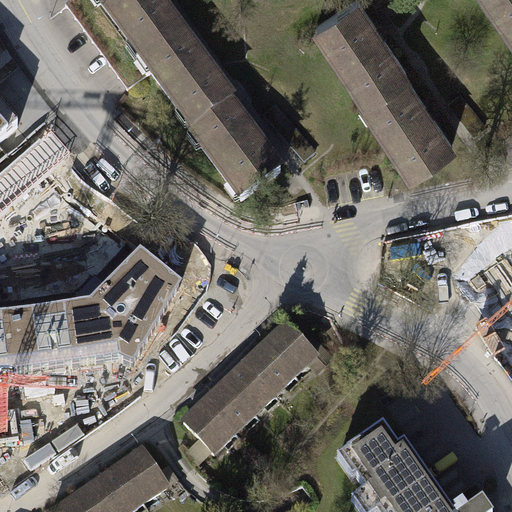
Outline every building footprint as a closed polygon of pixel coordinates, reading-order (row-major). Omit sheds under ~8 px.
[(94,0),(70,0),(62,6),(124,91),(148,73),(94,0)] [(94,0),(148,73),(188,129),(186,130),(238,201),(255,189),(276,173),(225,103),(227,101),(212,80),(168,20),(153,0),(94,0)] [(352,0),(313,27),(362,98),(359,100),(409,172),(430,158),(448,145),(400,75),(402,73),(394,62),(352,0)] [(511,0),(487,0),(511,37),(511,0)] [(0,143),(18,127),(0,106),(0,143)] [(0,378),(106,364),(104,355),(118,353),(119,361),(134,367),(179,290),(153,267),(146,276),(134,266),(93,309),(0,322),(0,378)] [(220,451),(326,350),(288,311),(183,412),(220,451)] [(440,511),(379,426),(333,459),(374,511),(485,511),(480,503),(468,487),(446,503),(451,511),(440,511)] [(136,511),(178,487),(150,441),(48,503),(53,511),(136,511)]
